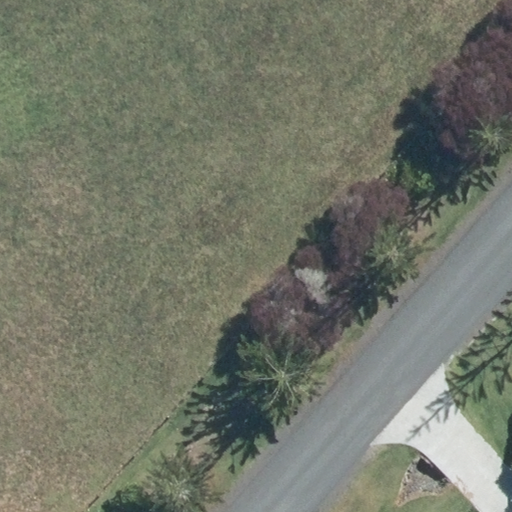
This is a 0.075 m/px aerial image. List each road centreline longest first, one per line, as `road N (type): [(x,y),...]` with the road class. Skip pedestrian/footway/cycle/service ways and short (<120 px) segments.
road 1 (unclassified): [(511,202),(237,511)]
road 2 (track): [(379,352),(511,498)]
